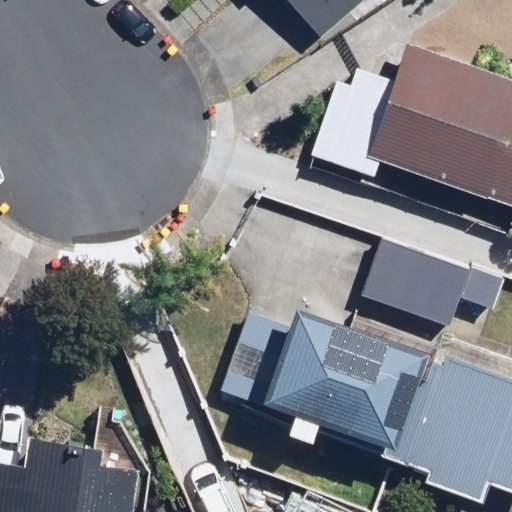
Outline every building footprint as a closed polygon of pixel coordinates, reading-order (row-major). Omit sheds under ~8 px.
[(267,0),(303,44),(356,0),(267,0)] [(377,168),(381,154),(511,201),(511,73),(414,44),(402,81),(346,65),(321,151),(377,168)] [(510,272),(385,227),(363,290),(454,322),(465,291),(499,304),(510,272)] [(511,367),(305,291),(296,316),(252,300),(217,395),(490,497),(497,478),(511,483),(511,367)] [(38,464),(0,460),(0,511),(134,511),(139,459),(39,450),(38,464)]
